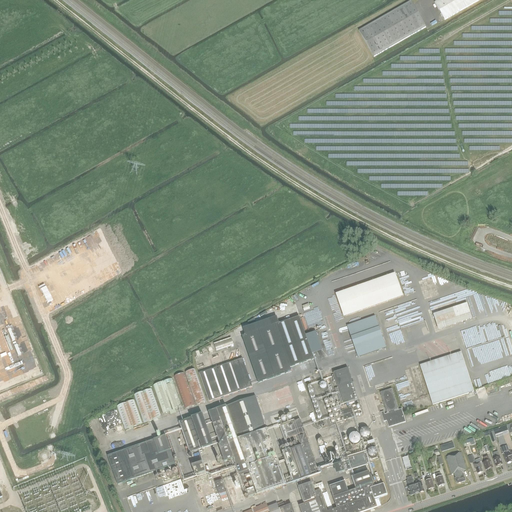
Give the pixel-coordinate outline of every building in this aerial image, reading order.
[(445,20),(480,0),(439,0),(435,3),(445,20)] [(411,1),(359,31),(374,57),(426,27),(411,1)] [(333,292),(340,316),(402,297),(394,273),(333,292)] [(466,303),(432,312),(436,329),(470,319),(466,303)] [(263,313),(255,315),(256,321),(264,319),(263,313)] [(0,325),(2,331),(10,328),(4,314),(0,315),(0,325)] [(375,316),(354,323),(347,326),(358,358),(386,348),(375,316)] [(313,359),(299,317),(242,337),(258,383),(291,372),(290,367),(313,359)] [(234,346),(231,338),(214,343),(217,351),(234,346)] [(433,406),(474,392),(461,352),(420,366),(433,406)] [(218,399),(253,387),(243,359),(200,374),(209,402),(218,399)] [(348,368),(333,373),(343,404),(355,400),(350,384),(352,383),(348,368)] [(197,406),(207,402),(195,370),(185,373),(197,406)] [(185,409),(196,406),(184,373),(174,376),(185,409)] [(153,385),(163,414),(183,408),(173,379),(153,385)] [(135,396),(144,424),(162,417),(152,389),(135,396)] [(394,411),(398,410),(392,389),(380,393),(387,413),(389,413),(385,414),(384,412),(380,413),(384,422),(386,421),(388,428),(406,422),(401,409),(394,411)] [(219,409),(209,413),(223,459),(225,463),(234,459),(239,474),(243,487),(253,483),(255,489),(257,495),(287,485),(267,430),(256,396),(219,409)] [(125,430),(143,424),(135,400),(117,407),(125,430)] [(354,418),(351,408),(341,411),(344,421),(354,418)] [(198,451),(213,446),(203,415),(180,423),(191,453),(193,458),(200,456),(198,451)] [(285,440),(305,433),(300,420),(281,426),(285,440)] [(506,426),(500,428),(503,436),(509,433),(506,426)] [(371,435),(371,434),(370,433),(370,432),(370,431),(369,431),(369,430),(368,430),(368,429),(367,429),(366,429),(365,429),(364,429),(363,429),(362,430),(361,431),(360,432),(360,433),(360,434),(360,435),(360,436),(360,437),(361,437),(361,438),(362,438),(362,439),(363,439),(364,439),(365,440),(366,440),(366,439),(367,439),(368,439),(369,438),(370,437),(370,436),(371,435)] [(493,430),(489,432),(493,443),(497,441),(493,430)] [(361,440),(361,439),(360,438),(360,437),(360,436),(359,436),(359,435),(358,435),(357,434),(356,434),(355,434),(354,434),(353,434),(352,434),(352,435),(351,435),(350,436),(349,437),(349,438),(349,439),(349,440),(349,441),(349,442),(350,443),(351,444),(352,445),(353,445),(354,446),(355,446),(356,445),(357,445),(358,445),(358,444),(359,444),(359,443),(360,443),(360,442),(360,441),(361,440)] [(301,446),(282,453),(293,483),(319,474),(305,435),(298,437),(301,446)] [(108,457),(118,485),(176,465),(166,436),(108,457)] [(442,452),(454,448),(453,442),(440,446),(442,452)] [(507,446),(501,448),(502,453),(503,453),(504,455),(507,464),(511,462),(511,461),(511,460),(511,452),(509,453),(509,451),(507,446)] [(368,453),(367,453),(368,454),(368,455),(368,456),(369,457),(370,458),(371,458),(372,458),(373,458),(374,458),(375,458),(376,457),(376,456),(377,456),(377,455),(377,454),(377,453),(377,452),(377,451),(376,451),(376,450),(375,449),(374,449),(373,449),(372,449),(371,449),(370,449),(369,450),(368,451),(368,452),(368,453)] [(499,466),(503,465),(500,457),(499,457),(497,451),(493,453),(495,458),(493,459),(495,467),(496,467),(496,468),(499,467),(499,466)] [(456,485),(466,482),(464,475),(463,476),(462,471),(466,470),(461,452),(446,457),(451,475),(454,474),(455,478),(454,478),(456,485)] [(348,471),(367,465),(364,454),(345,460),(348,471)] [(486,471),(493,468),(490,460),(489,460),(487,455),(483,457),(485,462),(483,463),(486,471)] [(477,474),(483,472),(481,468),(482,468),(480,463),(481,462),(480,459),(475,461),(476,463),(473,464),(475,470),(476,470),(477,474)] [(196,476),(206,473),(202,463),(192,467),(196,476)] [(345,472),(342,464),(334,466),(336,474),(345,472)] [(346,482),(330,488),(337,508),(327,511),(320,491),(315,493),(312,484),(299,488),(305,504),(299,506),(301,511),(364,511),(377,508),(377,507),(381,506),(377,507),(374,499),(387,495),(384,485),(374,488),(368,473),(353,478),(357,489),(350,491),(346,482)] [(438,487),(445,485),(442,476),(441,477),(440,473),(435,474),(436,478),(435,479),(438,487)] [(417,484),(414,485),(411,476),(406,478),(409,487),(407,487),(410,496),(425,492),(422,483),(421,483),(420,478),(415,480),(417,484)] [(428,491),(435,489),(432,479),(431,479),(430,476),(427,477),(428,481),(425,481),(428,491)] [(219,495),(226,493),(222,480),(214,482),(219,495)] [(322,483),(313,486),(315,491),(324,488),(322,483)] [(258,498),(257,495),(255,489),(248,492),(251,501),(258,498)] [(293,511),(291,504),(285,507),(284,504),(278,506),(277,504),(268,507),(266,503),(244,511),(293,511)]
